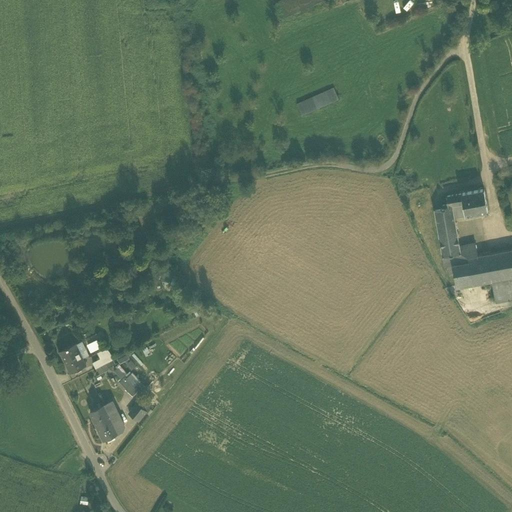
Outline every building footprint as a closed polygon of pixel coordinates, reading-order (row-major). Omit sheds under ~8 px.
[(282,0),(279,2),(285,17),(324,0),(282,0)] [(298,105),(303,115),(338,99),(334,88),(298,105)] [(465,215),(488,212),(484,189),(461,193),(465,215)] [(456,288),(492,281),(511,277),(511,249),(477,256),(475,244),(459,246),(454,217),(465,215),(461,193),(446,196),(447,204),(442,205),(442,208),(434,209),(444,267),(452,266),(456,288)] [(139,215),(145,239),(159,236),(154,212),(139,215)] [(511,299),(511,277),(492,281),(496,302),(511,299)] [(61,351),(71,371),(85,365),(75,344),(61,351)] [(93,361),(97,368),(115,359),(104,347),(96,351),(100,358),(93,361)] [(121,363),(126,360),(131,368),(136,365),(128,353),(118,359),(121,363)] [(121,364),(128,374),(132,370),(125,361),(121,364)] [(120,365),(114,370),(122,378),(127,373),(120,365)] [(121,382),(134,396),(146,384),(132,371),(121,382)] [(113,422),(121,418),(113,401),(111,402),(114,409),(108,412),(113,422)] [(136,405),(145,412),(148,408),(140,401),(136,405)] [(94,419),(104,439),(122,430),(124,425),(121,418),(113,422),(108,412),(114,409),(111,402),(90,412),(94,419)] [(129,414),(138,421),(145,412),(136,405),(129,414)]
